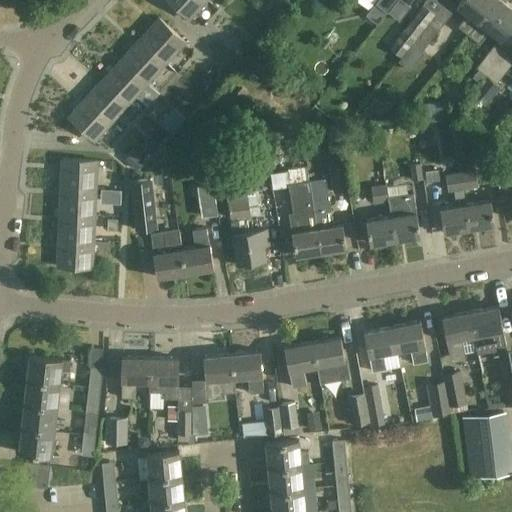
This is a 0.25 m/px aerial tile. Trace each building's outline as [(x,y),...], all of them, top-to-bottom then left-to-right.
[(166,0),(189,21),(207,1),(206,0),(166,0)] [(286,0),(279,0),(275,6),(285,16),(294,7),(286,0)] [(411,44),(412,44),(446,0),(426,0),(389,50),(400,59),(411,44)] [(457,5),(450,0),(446,0),(412,44),(422,51),(457,5)] [(469,35),(496,0),(461,0),(457,6),(468,15),(459,27),(469,35)] [(511,9),(500,0),(496,0),(469,35),(479,43),(489,31),(499,40),(511,23),(511,9)] [(140,40),(166,63),(184,43),(158,20),(140,40)] [(122,59),(148,83),(166,63),(140,40),(122,59)] [(480,83),(481,84),(505,54),(495,46),(477,69),(483,74),(478,81),(474,78),(466,87),(473,92),(480,83)] [(511,63),(511,59),(505,54),(481,84),(491,91),(511,63)] [(130,103),(148,83),(122,59),(104,79),(130,103)] [(86,99),(112,122),(130,103),(104,79),(86,99)] [(112,122),(86,99),(68,119),(94,142),(112,122)] [(173,120),(165,127),(174,138),(183,131),(173,120)] [(149,138),(140,146),(150,156),(158,148),(149,138)] [(349,192),(342,144),(331,146),(334,165),(329,166),(333,194),(349,192)] [(277,147),(250,147),(250,161),(277,161),(277,147)] [(137,155),(128,164),(136,172),(145,162),(137,155)] [(61,159),(60,186),(96,188),(97,161),(61,159)] [(423,180),(420,163),(410,165),(412,181),(423,180)] [(442,192),(438,169),(425,171),(429,194),(442,192)] [(464,190),(478,187),(475,171),(461,173),(464,190)] [(470,227),(466,204),(464,190),(461,173),(446,175),(449,192),(454,191),(457,206),(440,209),(443,232),(470,227)] [(150,180),(131,182),(136,230),(155,228),(150,180)] [(313,205),(320,252),(345,248),(341,225),(329,227),(327,211),(330,211),(325,180),(294,185),(296,198),(312,195),(313,205)] [(216,212),(212,184),(196,187),(197,194),(201,194),(204,213),(216,212)] [(250,217),(245,184),(226,186),(230,220),(250,217)] [(59,213),(95,215),(96,188),(60,186),(59,213)] [(387,201),(385,186),(370,188),(372,203),(387,201)] [(387,198),(390,217),(391,217),(394,240),(420,236),(413,194),(387,198)] [(470,227),(494,223),(491,201),(466,204),(470,227)] [(292,233),(295,256),(320,252),(313,205),(300,207),(301,214),(289,216),(292,233)] [(58,240),(94,242),(95,215),(59,213),(58,240)] [(369,243),(394,240),(391,217),(390,217),(366,221),(369,243)] [(194,247),(181,249),(185,274),(213,269),(209,245),(208,245),(206,229),(192,231),(194,247)] [(269,245),(266,230),(233,235),(237,266),(265,261),(263,246),(269,245)] [(165,235),(151,237),(154,253),(152,254),(156,278),(185,274),(181,249),(179,233),(165,235)] [(94,242),(58,240),(57,268),(92,269),(94,242)] [(498,306),(470,311),(475,335),(488,332),(491,349),(505,347),(502,330),(503,329),(498,306)] [(461,337),(475,335),(470,311),(442,317),(450,357),(464,354),(461,337)] [(420,321),(392,326),(396,350),(410,347),(413,363),(426,361),(423,344),(424,344),(420,321)] [(383,352),(396,350),(392,326),(363,332),(368,355),(369,355),(372,371),(386,369),(383,352)] [(313,342),(317,366),(320,383),(347,377),(343,360),(345,360),(340,337),(313,342)] [(303,369),(317,366),(313,342),(284,348),(289,371),(290,371),(293,388),(306,385),(303,369)] [(511,405),(511,349),(500,352),(510,406),(511,405)] [(260,351),(232,353),(234,378),(247,376),(249,393),(263,391),(261,375),(263,375),(260,351)] [(220,379),(234,378),(232,353),(202,356),(204,380),(193,381),(197,417),(220,415),(219,402),(208,403),(207,397),(221,396),(220,379)] [(27,380),(60,384),(63,359),(30,356),(27,380)] [(149,373),(150,358),(121,357),(120,383),(121,383),(121,399),(135,399),(135,382),(147,382),(147,393),(149,393),(149,373)] [(149,393),(163,393),(163,399),(178,399),(178,358),(150,358),(149,373),(149,393)] [(91,368),(90,387),(100,388),(102,369),(91,368)] [(444,382),(450,415),(466,412),(460,371),(444,374),(445,382),(444,382)] [(57,408),(60,384),(27,380),(25,404),(57,408)] [(328,382),(329,395),(352,394),(351,381),(328,382)] [(450,415),(444,382),(427,384),(432,417),(450,415)] [(366,393),(364,393),(369,422),(371,422),(372,426),(384,424),(378,385),(365,387),(366,393)] [(90,387),(87,411),(98,413),(100,388),(90,387)] [(369,422),(364,393),(348,396),(354,432),(369,429),(367,422),(369,422)] [(298,427),(295,402),(280,404),(284,435),(302,433),(301,427),(298,427)] [(22,429),(54,432),(57,408),(25,404),(22,429)] [(283,435),(279,407),(265,409),(266,420),(268,434),(268,437),(283,435)] [(95,437),(98,413),(87,411),(85,436),(95,437)] [(511,473),(511,446),(508,412),(462,418),(470,478),(511,473)] [(178,413),(178,443),(193,443),(193,413),(178,413)] [(127,418),(106,418),(106,443),(127,443),(127,418)] [(266,420),(241,423),(243,437),(268,434),(266,420)] [(52,457),(54,432),(22,429),(19,453),(52,457)] [(349,440),(348,429),(339,430),(340,441),(331,442),(333,461),(345,459),(343,440),(349,440)] [(85,436),(84,455),(94,456),(95,437),(85,436)] [(302,464),(311,463),(310,451),(301,451),(300,440),(267,443),(270,467),(302,464)] [(148,455),(151,479),(183,476),(181,452),(148,455)] [(347,484),(345,459),(333,461),(336,485),(347,484)] [(38,465),(26,463),(23,486),(35,487),(48,489),(50,466),(38,465)] [(115,482),(113,463),(101,464),(103,483),(115,482)] [(305,488),(302,464),(270,467),(272,491),(305,488)] [(186,500),(183,476),(151,479),(141,480),(142,491),(152,490),(153,503),(186,500)] [(117,502),(115,482),(103,483),(105,503),(117,502)] [(336,485),(338,509),(350,508),(347,484),(336,485)] [(274,511),(305,511),(307,511),(305,488),(272,491),(274,511)] [(186,511),(186,500),(153,503),(143,504),(143,511),(186,511)]
